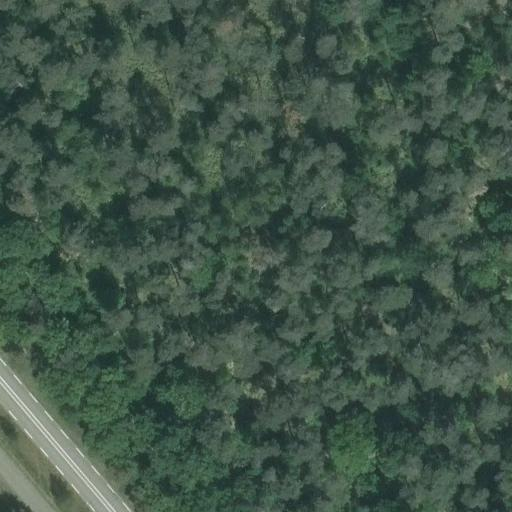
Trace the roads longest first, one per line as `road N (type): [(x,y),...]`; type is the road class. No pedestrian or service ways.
road 1 (track): [(234,511),(0,198)]
road 2 (primary): [(111,511),(0,381)]
